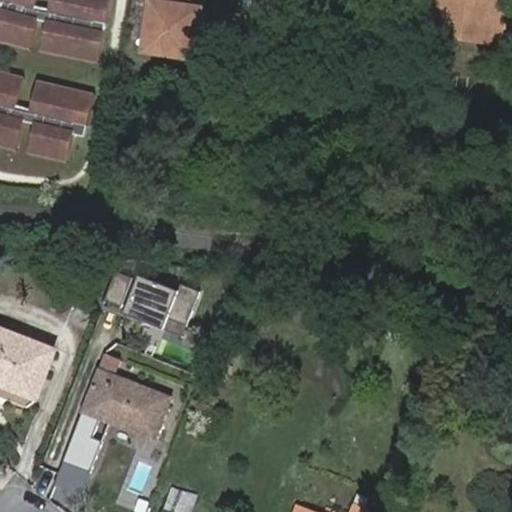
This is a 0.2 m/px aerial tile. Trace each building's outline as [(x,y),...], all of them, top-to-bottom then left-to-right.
[(110,0),(49,0),(47,8),(34,4),(35,0),(0,0),(0,144),(15,148),(23,120),(31,123),(22,150),(63,160),(69,136),(80,138),(91,93),(39,80),(29,108),(15,103),(22,75),(0,69),(0,40),(29,48),(37,18),(43,20),(34,49),(90,66),(110,0)] [(276,0),(292,28),(304,21),(292,0),(276,0)] [(505,46),(511,0),(431,0),(426,35),(505,46)] [(196,59),(203,9),(151,1),(143,51),(196,59)] [(219,35),(234,37),(237,13),(222,11),(219,35)] [(261,21),(249,21),(249,41),(261,41),(261,21)] [(127,283),(110,276),(101,302),(118,308),(127,283)] [(136,276),(121,315),(161,330),(165,319),(183,326),(197,292),(177,284),(175,291),(136,276)] [(118,308),(101,302),(99,306),(116,313),(118,308)] [(183,326),(165,319),(161,330),(179,337),(183,326)] [(0,329),(0,384),(37,399),(56,351),(0,329)] [(156,440),(172,397),(113,375),(119,361),(107,356),(85,412),(102,419),(112,423),(156,440)] [(66,462),(93,472),(104,441),(95,438),(102,419),(85,412),(66,462)] [(95,438),(104,441),(112,423),(102,419),(95,438)] [(84,496),(93,472),(66,462),(57,486),(84,496)]
